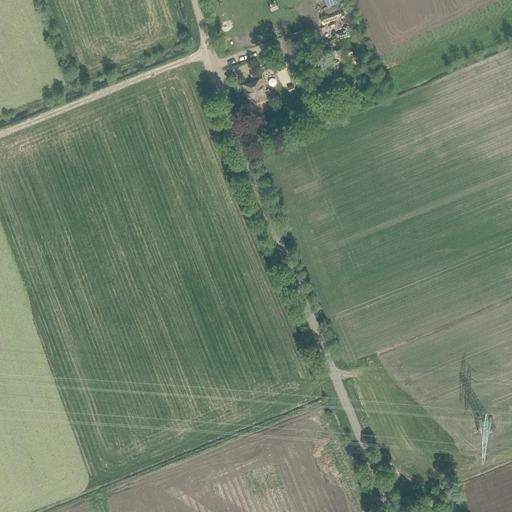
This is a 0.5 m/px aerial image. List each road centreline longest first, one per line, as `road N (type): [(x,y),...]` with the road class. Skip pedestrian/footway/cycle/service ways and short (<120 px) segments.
road 1 (unclassified): [(392,511),(193,0)]
road 2 (track): [(208,53),(0,133)]
